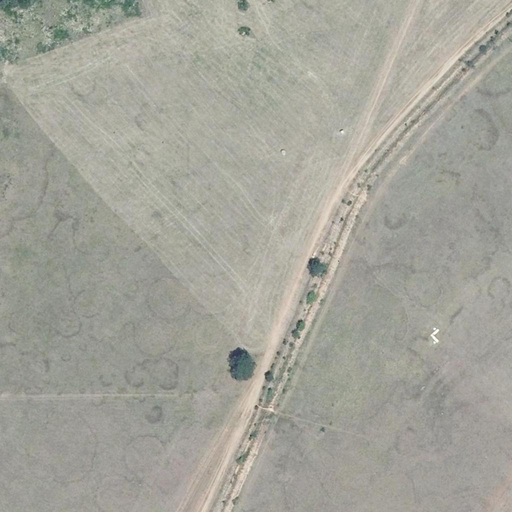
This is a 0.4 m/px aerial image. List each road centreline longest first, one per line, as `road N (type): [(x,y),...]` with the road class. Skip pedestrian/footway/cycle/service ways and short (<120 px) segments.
road 1 (track): [(204,511),(419,0)]
road 2 (track): [(340,193),(404,111),(511,6)]
